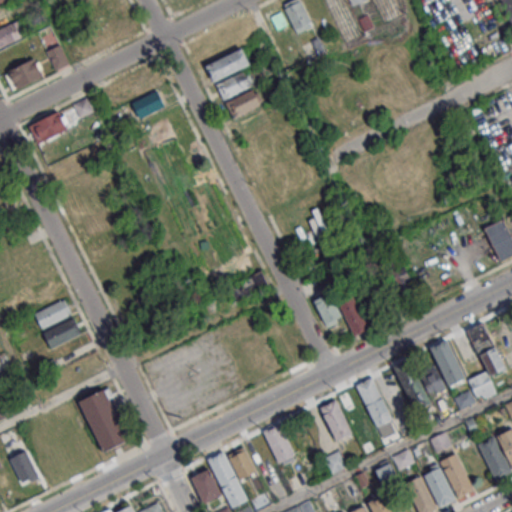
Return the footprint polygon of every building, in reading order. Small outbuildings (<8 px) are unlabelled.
[(120,0),(107,0),(91,7),(105,42),(133,31),(120,0)] [(298,34),(314,25),(300,0),(292,0),(282,5),(298,34)] [(55,70),(69,63),(60,44),(46,50),(55,70)] [(250,64),(242,48),(206,65),(213,81),(250,64)] [(5,72),(14,89),(43,75),(35,58),(5,72)] [(223,99),(252,85),(245,70),(216,84),(223,99)] [(131,96),(160,86),(154,71),(126,80),(131,96)] [(232,117),(263,103),(256,88),(225,102),(232,117)] [(138,118),(166,104),(160,89),(131,102),(138,118)] [(91,110),(87,98),(74,103),(78,115),(91,110)] [(29,125),(38,143),(70,128),(61,109),(29,125)] [(55,165),(60,177),(86,166),(81,153),(55,165)] [(63,181),(69,198),(102,185),(96,168),(63,181)] [(82,219),(89,234),(115,222),(108,207),(82,219)] [(511,254),(511,238),(502,219),(483,228),(500,261),(511,254)] [(411,286),(404,262),(386,267),(394,292),(411,286)] [(311,295),(326,288),(320,275),(305,282),(311,295)] [(328,326),(343,317),(328,292),(313,302),(328,326)] [(37,312),(66,297),(74,312),(44,327),(37,312)] [(45,330),(77,314),(85,330),(53,346),(45,330)] [(466,330),(486,370),(467,379),(472,389),(454,398),(460,411),(477,402),(476,401),(495,392),(489,380),(509,370),(485,321),(466,330)] [(435,362),(418,369),(429,395),(465,380),(448,339),(429,347),(435,362)] [(429,403),(411,359),(395,366),(412,410),(429,403)] [(356,383),(381,441),(399,433),(374,376),(356,383)] [(80,401),(105,453),(130,441),(105,389),(80,401)] [(321,404),(337,397),(354,433),(338,441),(321,404)] [(0,419),(9,414),(0,400),(0,419)] [(296,458),(281,423),(263,431),(279,466),(296,458)] [(511,460),(499,434),(511,427),(511,460)] [(451,445),(445,432),(430,439),(436,453),(451,445)] [(480,443),(496,435),(511,466),(511,470),(497,478),(480,443)] [(249,501),(239,480),(257,472),(246,448),(227,457),(224,451),(208,458),(231,509),(249,501)] [(331,474),(347,466),(338,450),(323,458),(331,474)] [(415,463),(408,450),(392,457),(399,471),(415,463)] [(441,460),(457,452),(476,489),(460,497),(441,460)] [(21,483),(38,478),(32,459),(15,465),(21,483)] [(397,478),(388,461),(373,469),(382,486),(397,478)] [(424,472),(441,464),(457,498),(441,506),(424,472)] [(191,476),(204,504),(222,495),(209,468),(191,476)] [(420,511),(406,482),(422,473),(439,507),(428,511),(420,511)] [(375,511),(369,500),(386,492),(395,511),(375,511)] [(139,511),(164,511),(160,501),(139,511)] [(314,511),(315,511),(310,501),(286,511),(314,511)]
